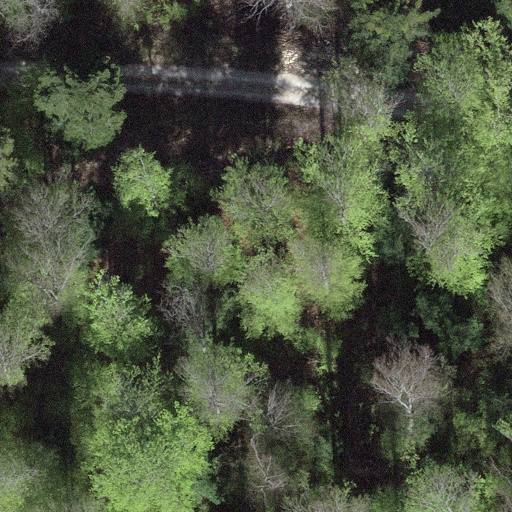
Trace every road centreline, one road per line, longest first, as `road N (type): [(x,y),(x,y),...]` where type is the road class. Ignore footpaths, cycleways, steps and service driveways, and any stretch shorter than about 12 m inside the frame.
road 1 (track): [(0,75),(373,93),(511,109)]
road 2 (track): [(373,93),(343,114),(270,138),(99,166),(0,214)]
